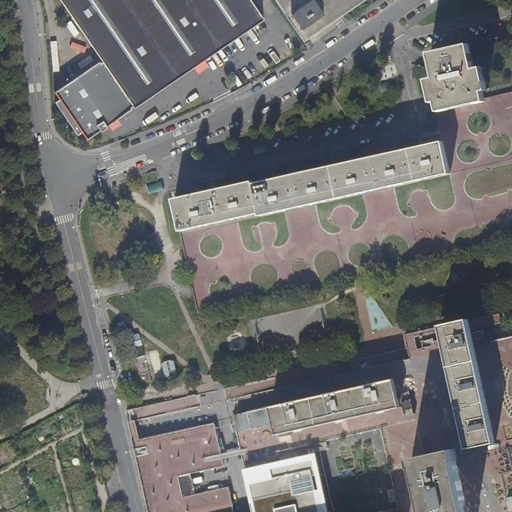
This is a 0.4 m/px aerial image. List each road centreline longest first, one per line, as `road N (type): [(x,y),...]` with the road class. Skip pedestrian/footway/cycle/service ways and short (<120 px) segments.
road 1 (residential): [(137,511),(53,181)]
road 2 (residential): [(410,0),(268,93),(140,151)]
road 3 (residential): [(53,181),(24,0)]
